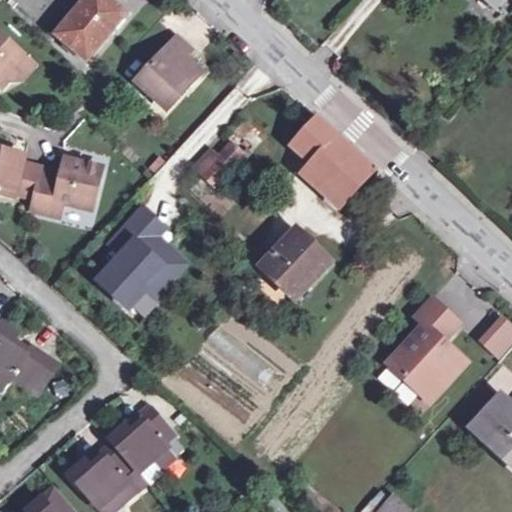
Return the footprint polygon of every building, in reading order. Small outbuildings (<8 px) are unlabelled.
[(126,14),(109,0),(86,0),(57,35),(87,61),(126,14)] [(13,74),(28,59),(0,34),(0,87),(1,88),(13,74)] [(191,51),(177,38),(136,83),(164,108),(186,84),(190,87),(202,73),(185,58),(191,51)] [(28,59),(13,74),(21,81),(35,66),(28,59)] [(296,144),(315,162),(306,172),(344,206),(372,175),(374,172),(317,120),(315,122),(296,144)] [(220,160),(231,170),(245,155),(244,155),(233,145),(220,160)] [(35,199),(43,168),(23,164),(25,156),(0,150),(0,195),(15,199),(16,195),(35,199)] [(245,155),(249,158),(252,154),(248,150),(244,155),(245,155)] [(231,170),(220,160),(210,151),(195,168),(216,187),(231,170)] [(62,172),(43,168),(35,199),(33,211),(60,218),(64,204),(68,205),(93,210),(103,168),(65,159),(62,172)] [(225,237),(236,247),(242,240),(232,230),(225,237)] [(330,263),(297,232),(262,269),(295,300),(330,263)] [(162,260),(122,236),(66,289),(105,325),(162,260)] [(433,301),(417,319),(425,327),(390,365),(421,394),(442,372),(445,375),(461,358),(443,342),(459,324),(433,301)] [(511,323),(501,313),(477,339),(498,360),(511,345),(511,323)] [(27,388),(47,357),(34,348),(29,355),(13,345),(20,334),(4,324),(2,327),(0,330),(0,389),(5,392),(14,380),(27,388)] [(58,364),(47,357),(27,388),(38,395),(58,364)] [(467,364),(461,358),(445,375),(442,372),(421,394),(431,403),(467,364)] [(511,408),(501,398),(472,429),(511,465),(511,408)] [(175,455),(166,445),(174,439),(178,435),(153,407),(141,418),(147,425),(138,432),(133,437),(130,434),(125,427),(110,440),(113,442),(137,471),(141,475),(155,463),(161,470),(177,457),(175,455)] [(174,439),(166,445),(175,455),(183,449),(174,439)] [(137,471),(113,442),(100,453),(106,460),(92,472),(84,463),(70,475),(100,510),(114,498),(121,506),(147,482),(141,475),(137,471)] [(155,463),(141,475),(147,482),(151,487),(165,475),(161,470),(155,463)] [(77,511),(57,489),(55,487),(27,511),(26,511),(77,511)] [(378,511),(389,501),(380,493),(362,511),(378,511)] [(378,511),(409,511),(393,497),(389,501),(378,511)] [(114,498),(100,510),(101,511),(125,511),(126,511),(121,506),(114,498)]
